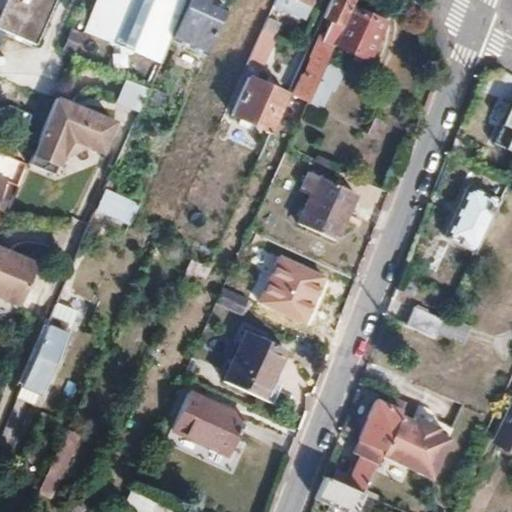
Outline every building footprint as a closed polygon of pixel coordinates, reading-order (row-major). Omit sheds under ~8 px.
[(0,48),(1,49),(10,26),(43,39),(58,0),(6,0),(0,16),(0,48)] [(94,0),(82,30),(159,61),(183,0),(94,0)] [(202,55),(224,6),(211,0),(187,0),(169,39),(202,55)] [(289,0),(295,0),(314,8),(317,0),(271,0),(271,2),(286,9),(289,0)] [(348,7),(351,0),(326,0),(319,17),(325,19),(307,56),(310,58),(302,76),(299,75),(290,93),(305,100),(322,65),(331,45),(348,7)] [(258,29),(273,35),(283,13),(269,7),(258,29)] [(364,59),(381,21),(348,7),(331,45),(364,59)] [(257,70),(273,35),(258,29),(243,63),(257,70)] [(303,104),(319,112),(336,72),(322,65),(305,100),(303,104)] [(265,132),(282,95),(244,77),(227,114),(265,132)] [(123,79),(115,102),(139,112),(148,88),(123,79)] [(511,95),(510,95),(490,137),(501,142),(506,133),(511,135),(511,95)] [(32,151),(26,164),(52,174),(59,156),(85,146),(100,152),(112,122),(54,98),(32,151)] [(379,140),(387,122),(371,114),(363,132),(379,140)] [(264,190),(281,154),(270,149),(253,185),(264,190)] [(501,156),(489,151),(482,167),(493,172),(501,156)] [(100,186),(116,193),(124,175),(109,168),(100,186)] [(315,236),(337,187),(312,175),(293,218),(301,222),(298,228),(315,236)] [(472,252),(497,200),(467,185),(442,238),(472,252)] [(127,218),(135,201),(116,193),(100,186),(92,204),(127,218)] [(334,245),(357,196),(337,187),(315,236),(334,245)] [(190,231),(197,216),(180,209),(174,224),(190,231)] [(0,270),(0,319),(10,323),(27,281),(0,270)] [(239,314),(245,298),(220,286),(213,302),(239,314)] [(52,301),(45,317),(61,324),(65,326),(72,310),(52,301)] [(442,318),(414,305),(404,324),(432,338),(440,321),(442,318)] [(58,331),(61,324),(45,317),(21,374),(41,382),(62,333),(58,331)] [(432,338),(432,339),(453,349),(461,331),(440,321),(432,338)] [(432,339),(432,338),(404,324),(400,322),(388,349),(402,355),(407,344),(426,353),(432,339)] [(223,379),(262,398),(270,380),(284,352),(245,333),(223,379)] [(282,386),(270,380),(262,398),(273,404),(282,386)] [(245,417),(188,392),(172,428),(229,454),(234,444),(245,417)] [(399,410),(403,402),(392,397),(388,405),(399,410)] [(374,399),(356,438),(381,449),(397,414),(399,410),(388,405),(374,399)] [(381,449),(379,454),(429,477),(447,437),(433,431),(434,426),(413,416),(411,420),(397,414),(381,449)] [(511,415),(499,443),(511,448),(511,415)] [(63,427),(35,488),(48,494),(73,437),(68,435),(70,430),(63,427)] [(381,449),(356,438),(350,451),(360,455),(345,485),(361,493),(379,454),(381,449)] [(345,511),(351,511),(361,493),(345,485),(322,475),(314,497),(345,511)] [(119,508),(127,511),(149,511),(156,497),(130,485),(119,508)]
